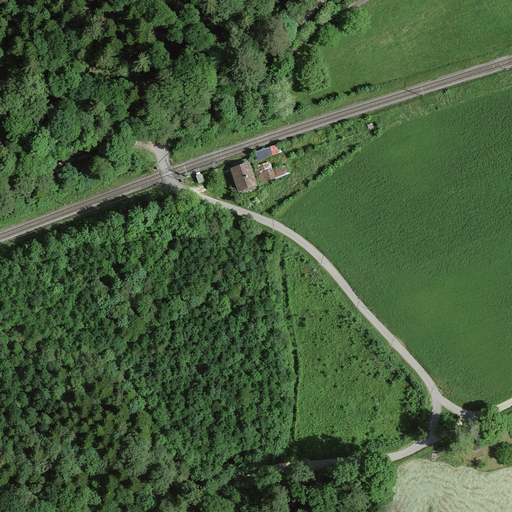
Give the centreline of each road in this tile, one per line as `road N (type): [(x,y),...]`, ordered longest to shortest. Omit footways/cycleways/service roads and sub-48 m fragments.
road 1 (unclassified): [(456,430),(306,246),(258,213),(181,188),(165,151),(189,118),(261,71),(316,0)]
road 2 (unclassified): [(456,430),(375,461),(260,475),(190,511)]
